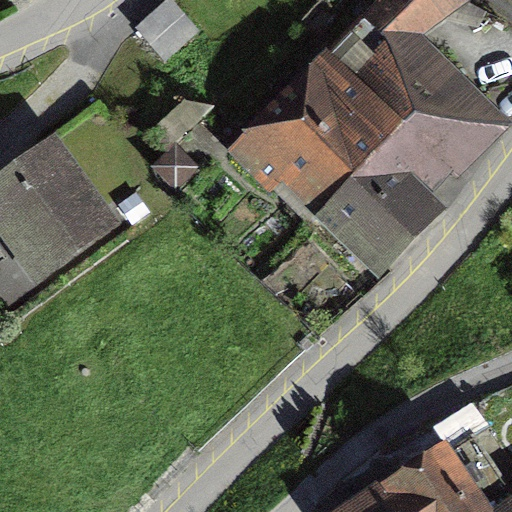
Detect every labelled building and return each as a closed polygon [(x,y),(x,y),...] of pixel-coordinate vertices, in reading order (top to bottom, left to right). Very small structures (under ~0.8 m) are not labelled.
[(175,0),(172,0),(136,31),(159,58),(197,26),(175,0)] [(281,177),(320,214),(454,77),(412,39),(459,0),(379,0),(229,153),(268,190),(281,177)] [(510,132),(454,77),(320,214),(376,269),(510,132)] [(0,215),(53,275),(105,229),(37,154),(0,186),(0,215)] [(457,441),(346,511),(511,511),(511,497),(499,506),(457,441)]
